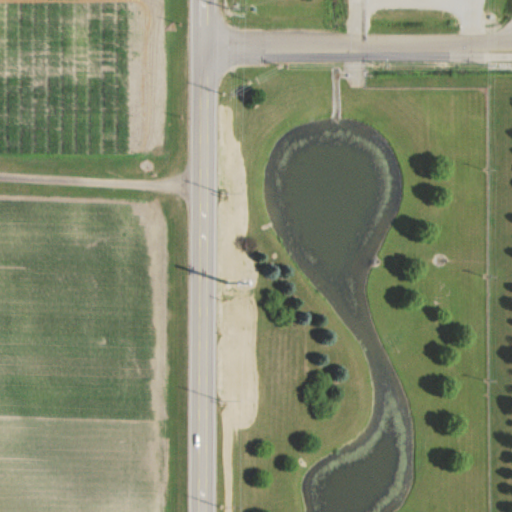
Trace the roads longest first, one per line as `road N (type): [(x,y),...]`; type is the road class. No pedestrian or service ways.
road 1 (tertiary): [(201,511),(201,0)]
road 2 (residential): [(201,47),(511,49)]
road 3 (residential): [(0,171),(201,183)]
